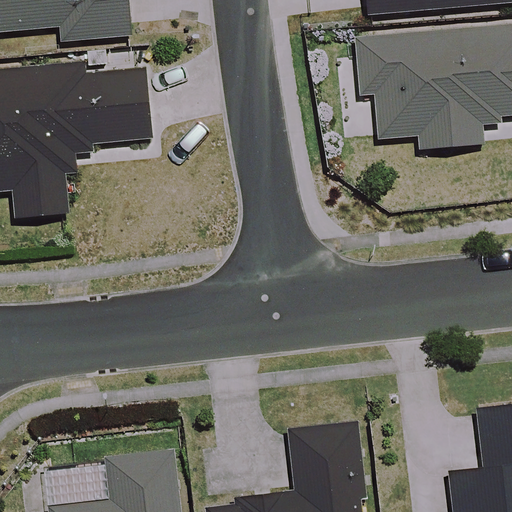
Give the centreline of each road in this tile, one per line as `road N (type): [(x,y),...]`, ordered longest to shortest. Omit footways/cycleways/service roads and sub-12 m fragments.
road 1 (residential): [(287,311),(245,0)]
road 2 (residential): [(0,349),(287,311)]
road 3 (residential): [(511,288),(287,311)]
